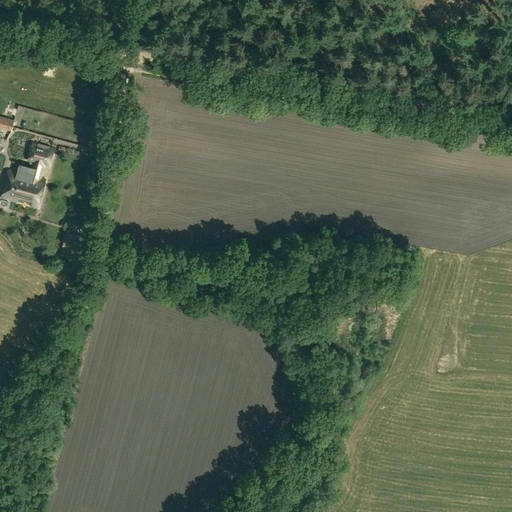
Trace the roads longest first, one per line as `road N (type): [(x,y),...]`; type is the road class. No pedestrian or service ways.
road 1 (track): [(511,120),(0,33)]
road 2 (track): [(0,430),(99,286),(130,54)]
